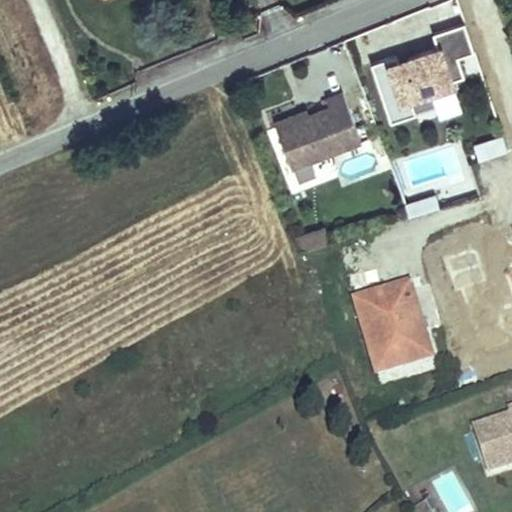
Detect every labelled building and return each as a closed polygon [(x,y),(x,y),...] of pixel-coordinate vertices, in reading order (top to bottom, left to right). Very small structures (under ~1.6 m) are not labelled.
[(440,45),(409,55),(411,59),(401,62),(398,52),(373,60),(392,119),(417,110),(413,100),(456,86),(453,77),(466,73),(459,54),(476,48),(466,20),(435,30),(440,45)] [(456,86),(413,100),(417,110),(460,96),(456,86)] [(362,140),(343,92),(328,98),(331,106),(310,114),(277,126),(292,166),(362,140)] [(308,109),(275,121),(277,126),(310,114),(308,109)] [(508,148),(504,134),(475,143),(480,157),(508,148)] [(413,214),(442,205),(438,193),(409,203),(413,214)] [(330,241),(325,227),(297,237),(302,250),(330,241)] [(410,286),(356,302),(378,375),(432,359),(410,286)] [(511,416),(476,428),(489,473),(511,466),(511,416)]
